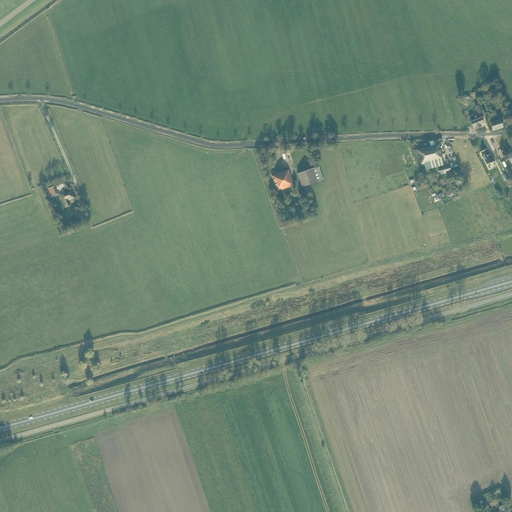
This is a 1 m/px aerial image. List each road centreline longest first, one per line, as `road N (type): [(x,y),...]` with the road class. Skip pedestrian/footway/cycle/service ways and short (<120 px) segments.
road 1 (primary): [(0,427),(511,281)]
road 2 (unclassified): [(0,440),(511,294)]
road 3 (unclassified): [(0,100),(63,101),(222,146),(511,133)]
